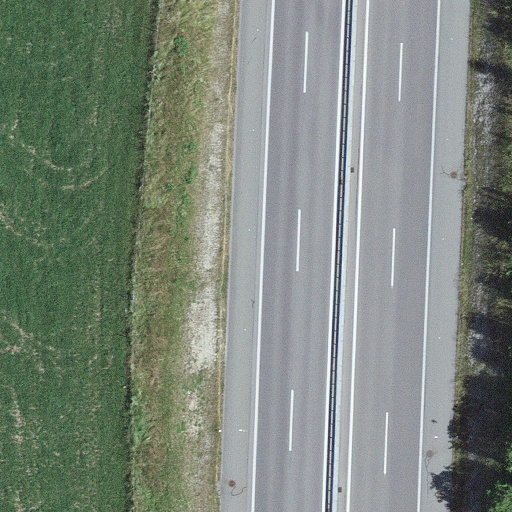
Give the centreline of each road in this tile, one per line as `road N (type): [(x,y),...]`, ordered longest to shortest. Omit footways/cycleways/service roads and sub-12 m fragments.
road 1 (motorway): [(309,0),(288,511)]
road 2 (motorway): [(385,511),(406,0)]
